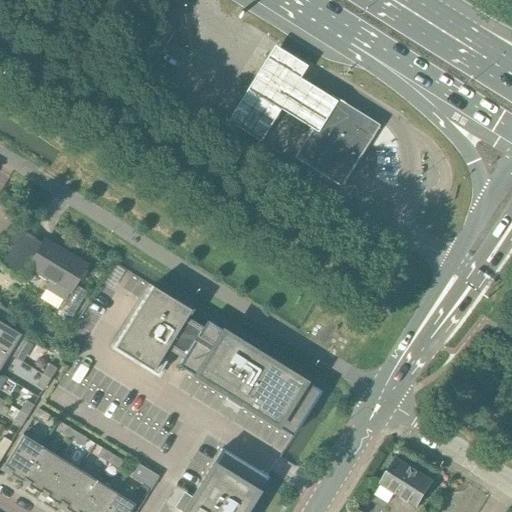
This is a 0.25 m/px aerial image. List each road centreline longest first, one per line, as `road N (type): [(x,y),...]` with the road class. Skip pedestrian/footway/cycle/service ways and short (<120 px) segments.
road 1 (secondary): [(279,0),(511,134)]
road 2 (tertiary): [(384,401),(511,200)]
road 3 (residential): [(511,481),(384,401)]
road 4 (tertiary): [(313,511),(384,401)]
